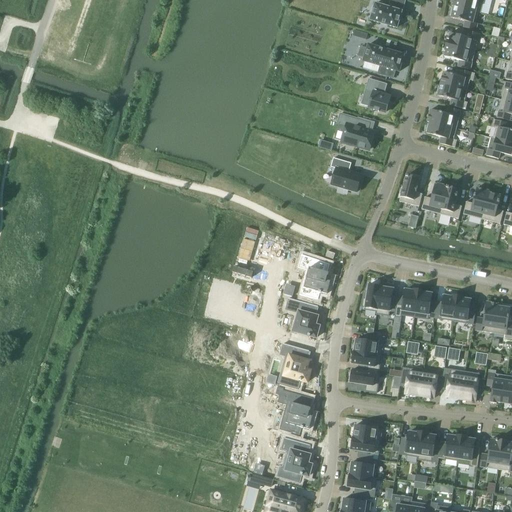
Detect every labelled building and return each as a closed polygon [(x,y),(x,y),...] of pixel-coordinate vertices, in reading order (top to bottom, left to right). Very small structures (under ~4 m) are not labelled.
[(375,4),(370,21),(397,29),(402,12),(400,12),(401,8),(403,9),(405,1),(400,0),(390,0),(389,5),(395,7),(395,10),(375,4)] [(452,0),(451,6),(480,14),(483,0),(452,0)] [(451,9),(450,16),(451,16),(450,19),(465,22),(463,29),(475,31),(475,32),(477,25),(475,24),(476,21),(478,14),(480,14),(451,6),(451,7),(453,7),(453,9),(451,9)] [(447,40),(445,46),(474,53),(479,35),(472,33),(467,32),(465,38),(450,34),(448,40),(447,40)] [(360,48),(358,56),(364,58),(363,62),(380,67),(377,75),(393,79),(395,72),(399,73),(404,56),(368,45),(367,49),(360,48)] [(445,52),(444,58),(459,62),(457,68),(470,71),(474,53),(445,46),(444,52),(445,52)] [(443,73),(440,85),(467,92),(469,81),(473,82),(474,75),(467,73),(459,71),(457,77),(443,73)] [(366,88),(364,95),(371,97),(368,108),(374,110),(373,111),(379,113),(379,112),(385,113),(387,107),(389,102),(390,97),(384,95),(385,93),(387,85),(368,79),(368,81),(366,86),(366,87),(366,88)] [(511,84),(506,83),(501,101),(511,103),(511,84)] [(438,87),(436,94),(438,95),(437,97),(451,100),(450,107),(465,111),(467,103),(464,103),(467,92),(440,85),(439,87),(438,87)] [(511,103),(501,101),(497,119),(509,122),(511,116),(511,103)] [(475,104),(473,113),(479,115),(481,106),(475,104)] [(430,111),(427,122),(429,123),(456,130),(461,112),(448,109),(446,115),(430,111)] [(340,115),(337,125),(339,125),(346,127),(342,143),(344,144),(346,146),(351,148),(353,146),(369,151),(369,150),(374,133),(368,132),(371,122),(370,122),(369,124),(340,115)] [(493,139),(493,140),(511,144),(511,132),(506,131),(508,124),(495,121),(493,128),(496,129),(493,139)] [(427,125),(425,132),(427,132),(426,135),(440,138),(439,145),(454,149),(456,142),(453,141),(456,130),(429,123),(428,125),(427,125)] [(490,139),(486,157),(498,160),(500,154),(511,157),(511,144),(493,140),(493,139),(491,139),(490,139)] [(320,141),(318,148),(331,152),(333,145),(320,141)] [(333,159),(330,168),(336,169),(331,186),(356,193),(361,176),(348,172),(350,165),(351,164),(333,159)] [(400,198),(399,203),(419,208),(422,195),(416,194),(418,185),(419,180),(412,178),(406,176),(402,191),(401,190),(400,196),(401,196),(400,198)] [(425,198),(422,211),(440,216),(447,189),(446,189),(444,188),(444,187),(437,185),(437,186),(434,186),(431,200),(425,198)] [(447,189),(440,216),(458,220),(461,208),(455,206),(458,194),(459,191),(447,188),(446,188),(446,189),(447,189)] [(464,214),(463,216),(481,220),(489,192),(476,189),(475,196),(474,195),(473,198),(474,198),(472,205),(466,203),(464,214)] [(489,192),(481,220),(500,225),(503,213),(497,211),(498,204),(499,205),(500,202),(499,202),(500,197),(489,194),(489,192)] [(511,215),(506,214),(503,226),(511,228),(511,215)] [(412,216),(411,218),(409,228),(414,229),(417,218),(412,216)] [(327,252),(325,257),(333,260),(335,254),(327,252)] [(321,293),(327,295),(330,283),(326,282),(328,274),(326,273),(328,265),(301,256),(301,257),(302,257),(299,268),(308,270),(301,297),(317,301),(319,294),(321,294),(321,293)] [(363,299),(361,308),(364,308),(364,311),(376,313),(380,288),(381,288),(381,287),(368,286),(366,300),(363,299)] [(376,313),(376,315),(388,317),(389,312),(395,313),(397,302),(391,301),(391,297),(393,290),(381,288),(380,288),(376,313)] [(395,313),(394,318),(401,319),(401,317),(414,319),(418,291),(410,290),(410,291),(405,290),(404,297),(403,302),(397,301),(397,302),(395,313)] [(418,291),(414,319),(427,321),(428,318),(434,319),(436,307),(430,306),(430,301),(432,294),(427,294),(427,292),(418,291)] [(436,307),(434,319),(453,322),(457,297),(449,296),(448,297),(444,296),(443,303),(442,308),(436,307)] [(457,297),(453,322),(466,324),(473,325),(474,319),(475,313),(468,312),(469,307),(470,300),(466,300),(466,298),(457,297)] [(288,299),(285,310),(298,314),(293,332),(308,336),(308,337),(310,338),(310,337),(316,339),(319,327),(315,326),(317,317),(315,317),(318,307),(288,299)] [(476,325),(475,331),(493,334),(498,307),(499,305),(495,304),(486,303),(483,320),(477,319),(476,325)] [(498,307),(493,334),(505,336),(505,339),(511,340),(511,337),(511,324),(508,323),(508,319),(510,309),(507,309),(508,307),(507,307),(500,306),(500,307),(498,307)] [(354,352),(381,357),(384,338),(368,335),(367,342),(356,340),(354,352)] [(294,357),(287,384),(306,389),(308,381),(309,382),(309,381),(315,383),(318,371),(314,370),(316,361),(314,361),(316,351),(291,344),(287,355),(294,357)] [(353,356),(352,365),(359,366),(363,366),(362,372),(378,375),(381,357),(354,352),(353,352),(353,356)] [(403,369),(400,383),(407,384),(405,395),(419,397),(423,372),(403,369)] [(443,377),(442,386),(448,387),(446,398),(460,400),(465,373),(444,370),(443,377)] [(352,371),(350,384),(361,385),(360,391),(376,394),(379,375),(378,375),(362,372),(358,372),(352,371)] [(488,371),(486,387),(492,388),(490,403),(496,404),(496,403),(502,404),(506,377),(495,375),(496,372),(488,371)] [(423,372),(419,397),(433,399),(435,388),(441,389),(442,386),(443,377),(437,377),(437,374),(423,372)] [(465,373),(460,400),(475,403),(476,391),(483,392),(484,381),(478,380),(479,375),(465,373)] [(511,377),(506,377),(502,404),(504,404),(504,406),(510,406),(511,405),(511,377)] [(303,429),(309,430),(312,419),(308,418),(310,409),(309,409),(308,408),(310,401),(311,401),(312,400),(283,391),(283,390),(277,388),(275,395),(279,396),(281,397),(279,402),(288,405),(281,431),(299,436),(302,429),(303,429)] [(353,438),(353,439),(380,443),(382,430),(377,430),(378,427),(369,425),(369,428),(355,426),(353,438)] [(401,445),(399,455),(418,458),(422,433),(414,432),(413,433),(409,432),(407,444),(401,443),(401,445)] [(418,458),(417,461),(437,464),(438,459),(439,449),(434,448),(435,437),(431,436),(431,435),(422,433),(418,458)] [(439,449),(438,459),(457,462),(461,437),(453,436),(453,437),(448,436),(446,448),(440,447),(439,449)] [(457,462),(457,464),(476,467),(479,453),(473,452),(473,450),(474,440),(470,440),(470,438),(461,437),(457,462)] [(352,438),(350,451),(362,453),(361,459),(363,459),(372,460),(373,454),(378,455),(380,443),(353,439),(353,438),(352,438)] [(281,450),(288,452),(283,469),(281,468),(278,478),(299,483),(301,476),(302,476),(303,476),(308,477),(311,466),(307,465),(310,456),(308,455),(310,446),(284,439),(281,450)] [(481,455),(479,468),(498,471),(502,441),(496,440),(496,441),(490,440),(488,456),(481,455)] [(502,441),(498,471),(511,472),(511,459),(511,460),(511,456),(511,443),(508,443),(508,442),(502,441)] [(349,475),(349,476),(374,480),(374,479),(377,461),(372,460),(363,459),(362,465),(351,463),(349,475)] [(250,474),(249,477),(248,476),(248,478),(249,479),(248,481),(260,485),(261,484),(265,485),(264,486),(271,488),(273,480),(250,474)] [(348,480),(347,488),(358,490),(357,496),(367,497),(374,498),(377,479),(374,479),(374,480),(349,476),(349,475),(348,480)] [(271,491),(267,506),(265,511),(300,511),(302,506),(303,501),(293,498),(289,497),(289,496),(283,495),(276,493),(275,493),(271,491)] [(341,511),(369,511),(370,504),(366,503),(367,497),(357,496),(355,495),(354,501),(343,500),(341,511)] [(392,502),(390,511),(409,511),(411,508),(411,505),(392,502)] [(429,511),(430,508),(424,507),(425,505),(411,503),(411,504),(411,505),(411,508),(409,511),(429,511)]
